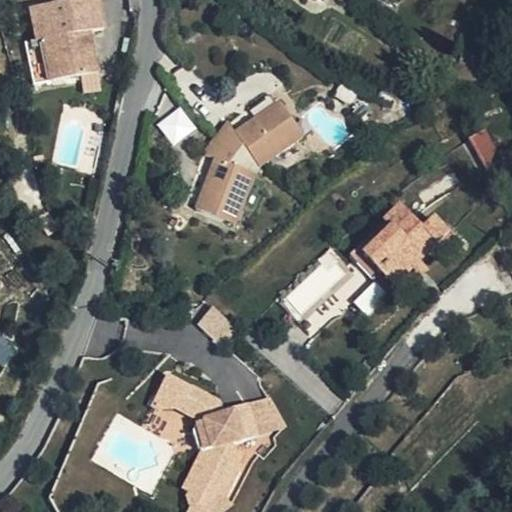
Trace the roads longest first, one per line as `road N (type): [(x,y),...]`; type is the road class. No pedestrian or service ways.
road 1 (residential): [(148,0),(83,327),(0,484)]
road 2 (unknown): [(286,511),(362,387),(459,292)]
road 3 (unknown): [(142,40),(178,64),(216,109),(244,101),(259,85),(279,87),(299,105),(312,145)]
